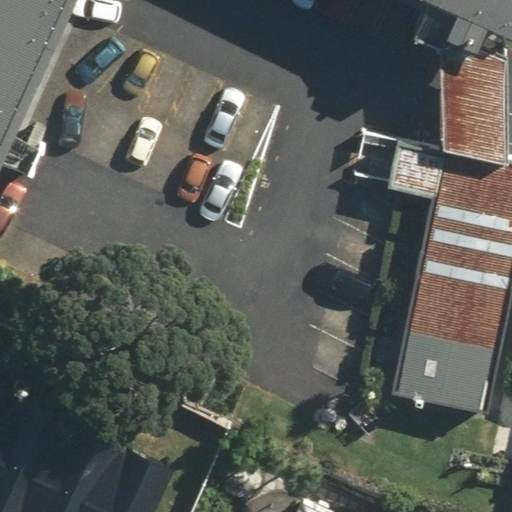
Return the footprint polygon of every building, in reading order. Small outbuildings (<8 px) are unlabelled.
[(419,26),(506,62),(511,47),(511,0),(0,0),(0,152),(68,0),(420,0),(428,4),(419,26)] [(508,164),(506,62),(419,26),(412,40),(439,52),(444,152),(508,164)] [(511,164),(508,164),(444,152),(394,142),(386,185),(434,194),(397,391),(484,408),(498,334),(511,336),(511,164)] [(0,394),(0,511),(182,511),(194,486),(0,394)] [(335,511),(304,499),(298,511),(335,511)]
